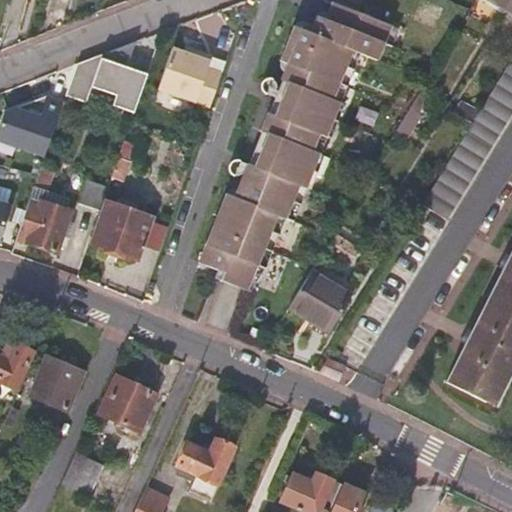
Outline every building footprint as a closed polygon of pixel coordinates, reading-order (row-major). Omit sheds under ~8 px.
[(224,274),(221,281),(247,292),(250,283),(274,292),(283,268),(301,224),(312,195),(326,158),(344,112),(359,71),(367,74),(375,56),(382,36),(386,25),(320,0),(298,0),(272,67),(230,178),(197,264),(217,271),(224,274)] [(511,0),(481,0),(481,1),(511,21),(511,0)] [(389,38),(382,36),(375,56),(381,58),(389,38)] [(112,105),(134,113),(147,74),(127,67),(135,42),(78,64),(67,96),(86,102),(91,86),(116,95),(112,105)] [(156,87),(211,107),(223,74),(208,69),(212,57),(197,51),(195,56),(185,52),(170,47),(156,87)] [(195,56),(197,51),(187,48),(185,52),(195,56)] [(446,220),(511,112),(511,59),(422,205),(446,220)] [(430,102),(422,96),(398,135),(409,141),(418,129),(414,127),(430,102)] [(0,129),(0,142),(45,158),(64,103),(48,97),(45,105),(35,102),(6,113),(0,129)] [(135,144),(124,140),(112,176),(123,180),(135,144)] [(53,172),(42,168),(17,239),(57,253),(71,213),(64,211),(68,198),(47,192),(53,172)] [(79,205),(100,211),(108,188),(87,182),(79,205)] [(107,202),(92,244),(137,258),(142,245),(151,221),(152,217),(130,210),(132,206),(118,200),(117,205),(107,202)] [(0,243),(11,205),(0,201),(0,243)] [(151,221),(142,245),(160,252),(169,228),(151,221)] [(511,246),(493,284),(456,361),(445,383),(494,407),(511,369),(511,246)] [(351,296),(313,270),(290,307),(328,332),(351,296)] [(214,279),(221,281),(224,274),(217,271),(214,279)] [(0,346),(0,378),(18,386),(36,351),(18,342),(13,352),(0,346)] [(40,369),(31,365),(27,372),(37,377),(29,394),(68,412),(84,373),(68,366),(71,360),(65,358),(63,363),(46,355),(40,369)] [(347,369),(328,357),(318,374),(337,384),(347,369)] [(117,377),(101,413),(117,422),(115,427),(136,437),(156,394),(117,377)] [(195,480),(191,490),(211,499),(234,448),(214,438),(207,452),(184,442),(172,468),(190,477),(195,480)] [(102,465),(76,453),(62,483),(88,495),(102,465)] [(282,502),(303,511),(331,511),(344,485),(318,474),(314,483),(294,475),(282,502)] [(392,475),(388,484),(406,493),(411,484),(392,475)] [(186,487),(191,490),(195,480),(190,477),(186,487)] [(365,494),(344,485),(331,511),(362,511),(366,504),(361,501),(365,494)] [(445,486),(445,498),(454,499),(455,486),(445,486)] [(162,511),(169,498),(146,488),(135,511),(162,511)] [(373,511),(400,511),(401,511),(379,501),(373,511)]
